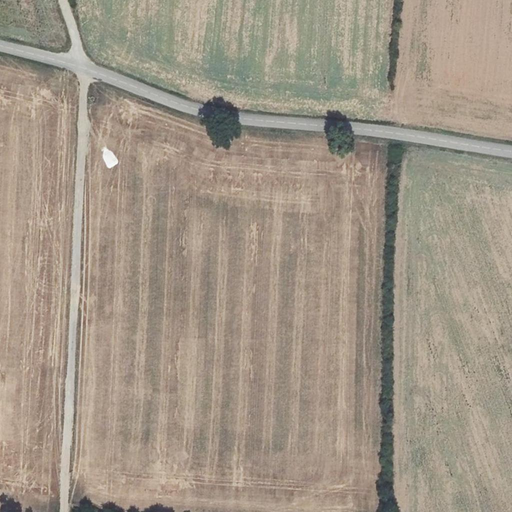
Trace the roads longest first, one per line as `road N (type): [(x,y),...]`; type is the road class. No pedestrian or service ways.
road 1 (unclassified): [(0,43),(221,114),(379,127),(511,153)]
road 2 (track): [(85,65),(65,511)]
